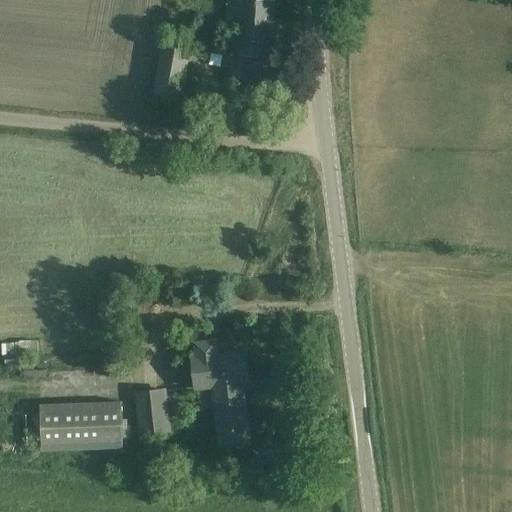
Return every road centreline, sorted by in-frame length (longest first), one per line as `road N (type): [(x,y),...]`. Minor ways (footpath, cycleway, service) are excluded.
road 1 (unclassified): [(367,511),(322,150)]
road 2 (unclassified): [(322,150),(0,125)]
road 3 (unclassified): [(322,150),(324,0)]
